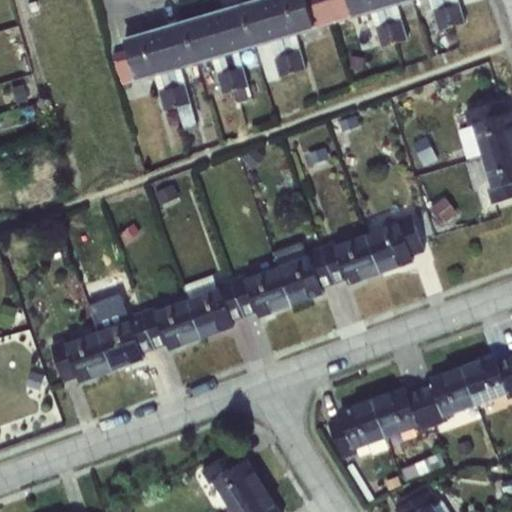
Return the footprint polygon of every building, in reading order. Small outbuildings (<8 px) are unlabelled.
[(273,0),(263,0),(242,6),(254,46),(271,41),(283,38),(284,37),(273,0)] [(273,0),(284,37),(290,36),(315,29),(306,0),(273,0)] [(306,0),(315,29),(353,17),(348,0),(306,0)] [(348,0),(353,17),(371,11),(385,8),(385,7),(383,0),(348,0)] [(446,8),(443,0),(430,0),(434,12),(446,8)] [(443,0),(446,8),(453,6),(451,0),(443,0)] [(385,7),(385,8),(390,25),(402,21),(398,4),(385,7)] [(453,6),(446,8),(452,27),(465,23),(460,4),(453,6)] [(242,6),(215,14),(227,54),(232,53),(254,46),(242,6)] [(390,25),(385,8),(371,11),(377,29),(390,25)] [(452,27),(446,8),(434,12),(440,31),(452,27)] [(215,14),(184,23),(195,63),(213,58),(225,55),(227,54),(215,14)] [(402,21),(390,25),(395,44),(408,40),(402,21)] [(184,23),(156,31),(169,71),(181,68),(195,63),(184,23)] [(395,44),(390,25),(377,29),(383,48),(395,44)] [(156,31),(125,41),(128,51),(137,80),(162,73),(168,71),(169,71),(156,31)] [(284,37),(283,38),(288,55),(295,53),(290,36),(284,37)] [(288,55),(283,38),(271,41),(276,59),(288,55)] [(122,85),(137,80),(128,51),(114,55),(122,85)] [(295,53),(288,55),(293,74),(306,70),(302,51),(295,53)] [(429,52),(417,55),(419,62),(431,58),(429,52)] [(227,54),(225,55),(230,72),(237,70),(232,53),(227,54)] [(230,72),(225,55),(213,58),(218,75),(230,72)] [(293,74),(288,55),(276,59),(280,78),(282,77),(293,74)] [(352,56),(350,69),(362,71),(364,58),(352,56)] [(169,71),(168,71),(173,89),(186,85),(181,68),(169,71)] [(237,70),(230,72),(236,90),(249,86),(243,68),(237,70)] [(173,89),(168,71),(162,73),(167,91),(173,89)] [(343,71),(329,77),(333,88),(347,82),(343,71)] [(236,90),(230,72),(218,75),(224,94),(236,90)] [(297,86),(293,74),(282,77),(285,90),(297,86)] [(186,85),(173,89),(177,108),(191,104),(186,85)] [(249,86),(236,90),(240,105),(253,102),(249,86)] [(177,108),(173,89),(167,91),(160,93),(166,111),(177,108)] [(504,99),(466,111),(470,127),(475,126),(474,123),(507,113),(504,99)] [(475,126),(484,156),(511,148),(511,111),(507,113),(474,123),(475,126)] [(357,112),(329,123),(333,135),(362,125),(357,112)] [(51,137),(31,143),(40,175),(55,171),(57,179),(43,183),(50,205),(70,198),(61,172),(51,137)] [(429,140),(416,145),(424,163),(437,157),(429,140)] [(511,148),(484,156),(493,187),(494,189),(511,183),(511,148)] [(325,149),(310,154),(313,164),(328,159),(325,149)] [(257,150),(245,162),(252,169),(264,158),(257,150)] [(511,183),(494,189),(493,187),(488,189),(493,204),(511,198),(511,183)] [(174,184),(156,192),(162,205),(180,197),(174,184)] [(446,197),(431,210),(435,215),(443,225),(446,223),(458,212),(446,197)] [(412,215),(397,221),(398,224),(400,224),(412,256),(425,251),(412,215)] [(443,225),(435,215),(429,218),(433,231),(447,226),(446,223),(443,225)] [(398,224),(368,235),(382,273),(414,262),(412,256),(400,224),(398,224)] [(338,246),(336,247),(348,280),(350,285),(382,273),(368,235),(338,246)] [(274,252),(279,267),(309,257),(308,253),(304,240),(274,252)] [(336,247),(338,246),(336,243),(322,247),(337,284),(348,280),(336,247)] [(337,284),(322,247),(308,253),(309,257),(310,256),(322,289),(337,284)] [(309,257),(279,267),(293,305),(324,294),(322,289),(310,256),(309,257)] [(248,279),(246,280),(258,313),(260,318),(293,305),(279,267),(248,279)] [(37,270),(27,278),(34,286),(44,277),(37,270)] [(246,280),(248,279),(247,275),(233,280),(246,317),(258,313),(246,280)] [(185,287),(187,301),(188,301),(219,290),(218,285),(215,276),(185,287)] [(246,317),(233,280),(218,285),(219,290),(221,289),(233,322),(246,317)] [(219,290),(188,301),(202,339),(234,327),(233,322),(221,289),(219,290)] [(158,312),(156,312),(168,345),(170,350),(202,339),(188,301),(187,301),(158,312)] [(4,305),(0,318),(0,324),(12,328),(19,308),(4,305)] [(156,312),(158,312),(157,307),(143,312),(155,350),(168,345),(156,312)] [(155,350),(143,312),(127,318),(129,322),(130,321),(142,354),(155,350)] [(129,322),(99,333),(113,371),(144,359),(142,354),(130,321),(129,322)] [(68,344),(67,344),(79,377),(80,382),(113,371),(99,333),(68,344)] [(65,382),(79,377),(67,344),(68,344),(67,340),(52,345),(65,382)] [(495,356),(464,367),(477,405),(507,394),(509,393),(497,361),(495,356)] [(511,357),(511,356),(497,361),(509,393),(507,394),(509,399),(511,397),(511,357)] [(464,367),(431,379),(432,384),(444,417),(446,416),(477,405),(464,367)] [(31,371),(27,387),(41,391),(45,375),(31,371)] [(421,388),(434,426),(447,421),(446,416),(444,417),(432,384),(421,388)] [(405,388),(375,399),(388,438),(417,427),(419,426),(407,393),(405,388)] [(419,426),(417,427),(419,432),(434,426),(421,388),(407,393),(419,426)] [(375,399),(340,412),(342,417),(354,450),(357,449),(388,438),(375,399)] [(358,453),(357,449),(354,450),(342,417),(330,421),(343,459),(358,453)] [(469,441),(457,445),(460,455),(473,451),(469,441)] [(214,480),(243,462),(236,450),(203,471),(211,485),(215,483),(214,480)] [(406,482),(432,471),(430,464),(442,459),(444,466),(446,465),(440,452),(401,469),(406,482)] [(243,462),(214,480),(215,483),(232,510),(267,490),(248,459),(243,462)] [(430,464),(432,471),(433,473),(445,469),(444,466),(442,459),(430,464)] [(354,464),(348,467),(370,502),(375,499),(354,464)] [(398,477),(387,482),(390,490),(402,485),(398,477)] [(511,480),(502,483),(505,494),(511,492),(511,480)] [(280,511),(267,490),(232,510),(233,511),(280,511)] [(419,511),(433,504),(434,506),(437,504),(429,490),(396,510),(397,511),(419,511)] [(437,504),(434,506),(437,511),(451,511),(444,500),(437,504)]
